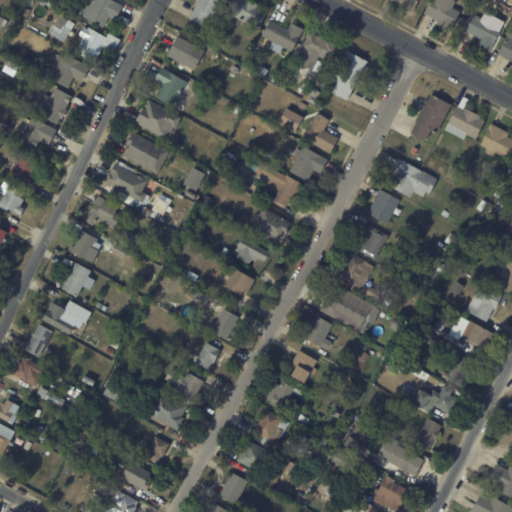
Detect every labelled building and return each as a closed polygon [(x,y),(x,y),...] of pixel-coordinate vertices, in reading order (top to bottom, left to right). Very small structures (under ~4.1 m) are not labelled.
[(29,8),(24,4),(28,0),(32,0),(35,3),(29,8)] [(114,0),(120,3),(126,6),(118,21),(112,17),(106,28),(88,18),(93,9),(84,4),(86,0),(114,0)] [(198,20),(193,17),(201,0),(228,0),(219,17),(214,14),(208,25),(198,20)] [(254,0),(264,4),(263,6),(271,10),(264,28),(232,14),(237,0),(254,0)] [(397,0),(421,0),(417,10),(397,0)] [(459,20),(453,32),(438,24),(440,21),(426,14),(433,0),(454,0),(458,2),(455,9),(462,13),(459,20)] [(474,35),(465,31),(474,14),(483,18),(485,14),(498,20),(496,25),(503,29),(492,52),(478,45),(482,39),(474,35)] [(0,15),(7,19),(6,20),(10,22),(6,28),(2,26),(0,30),(0,15)] [(52,34),(59,22),(62,24),(64,20),(67,22),(68,21),(74,25),(71,30),(73,30),(65,42),(52,34)] [(281,24),(290,28),(293,23),(306,29),(295,51),(284,46),(281,53),(271,48),(274,41),(264,36),(272,20),(281,24)] [(90,29),(109,40),(112,35),(121,40),(114,54),(105,49),(103,51),(104,52),(99,61),(96,59),(95,62),(77,52),(84,39),(81,37),(85,28),(89,31),(90,29)] [(321,36),(325,38),(325,39),(328,41),(329,39),(344,47),(336,63),(323,57),(321,61),(327,64),(322,74),(298,61),(313,33),(320,37),(321,36)] [(511,60),(500,54),(511,34),(511,60)] [(195,69),(188,65),(187,66),(182,63),(183,62),(171,56),(181,37),(207,51),(197,70),(195,69)] [(9,47),(16,51),(12,58),(5,54),(9,47)] [(356,89),(351,99),(336,92),(342,80),(337,78),(350,50),(370,60),(356,89)] [(92,70),(84,83),(76,78),(70,88),(55,79),(60,71),(52,66),(59,54),(66,58),(69,54),(93,68),(92,70)] [(263,66),(270,69),(267,75),(260,72),(263,66)] [(159,78),(164,68),(193,86),(179,110),(158,97),(165,85),(157,80),(159,78)] [(312,86),(324,92),(318,105),(306,98),(312,86)] [(74,98),(70,106),(71,106),(69,111),(70,111),(65,121),(63,120),(60,125),(43,116),(47,109),(42,106),(48,95),(53,98),(58,89),(74,98)] [(414,134),(429,105),(426,103),(428,100),(431,102),(434,95),(454,105),(440,133),(435,130),(429,141),(414,134)] [(469,108),(485,116),(484,118),(490,121),(481,139),(470,133),(467,139),(449,129),(461,106),(462,106),(467,96),(472,99),(467,109),(468,110),(469,108)] [(136,122),(149,99),(182,117),(174,132),(173,131),(173,132),(170,131),(167,138),(165,137),(165,138),(136,122)] [(303,102),(310,106),(308,110),(301,107),(303,102)] [(332,122),(327,131),(341,139),(333,154),(306,139),(320,114),(333,121),(332,122)] [(58,133),(51,146),(43,141),(37,152),(21,143),(35,118),(59,131),(58,133)] [(494,123),(511,131),(510,135),(511,136),(511,156),(511,158),(495,149),(492,154),(482,149),(485,144),(484,144),(494,123)] [(127,154),(132,145),(129,144),(133,138),(130,137),(132,133),(133,134),(134,132),(173,153),(161,175),(126,156),(127,154)] [(330,162),(324,174),(317,171),(311,182),(292,172),(300,158),(296,156),(300,149),(304,151),(306,147),(331,160),(330,162)] [(37,175),(31,186),(28,184),(27,186),(10,177),(17,164),(18,164),(24,153),(40,161),(35,172),(38,174),(37,175)] [(118,164),(150,182),(145,192),(150,195),(145,204),(108,184),(111,178),(110,178),(111,174),(101,169),(107,158),(118,164)] [(395,170),(402,158),(440,179),(433,194),(429,192),(426,197),(416,192),(413,198),(395,188),(402,174),(395,170)] [(294,201),(292,200),(288,207),(274,199),(278,192),(267,186),(271,180),(257,172),(262,163),(287,176),(288,175),(308,186),(301,200),(296,197),(294,201)] [(183,183),(197,191),(206,174),(192,166),(183,183)] [(448,175),(453,166),(461,170),(456,180),(448,175)] [(12,210),(10,209),(9,211),(1,207),(7,196),(0,192),(2,188),(3,189),(6,183),(12,186),(12,185),(27,193),(24,199),(27,200),(23,208),(27,210),(23,216),(12,210)] [(108,193),(111,189),(117,193),(115,197),(108,193)] [(187,194),(190,189),(198,194),(195,199),(187,194)] [(371,214),(384,190),(404,200),(391,225),(371,214)] [(152,208),(162,214),(170,200),(160,194),(152,208)] [(205,196),(214,200),(210,207),(201,203),(205,196)] [(97,203),(100,197),(120,208),(117,213),(123,217),(117,229),(99,219),(96,226),(87,221),(97,203)] [(478,208),(484,200),(489,204),(483,212),(478,208)] [(288,234),(283,243),(254,228),(266,207),(293,222),(289,228),(292,229),(290,234),(289,233),(288,234)] [(511,251),(497,243),(502,234),(505,236),(511,222),(511,251)] [(370,225),(390,236),(377,260),(362,251),(371,235),(364,232),(368,224),(370,225)] [(127,227),(151,241),(146,252),(121,238),(127,227)] [(0,228),(7,232),(10,233),(3,248),(0,246),(0,228)] [(98,241),(97,243),(102,245),(99,250),(101,251),(95,263),(74,252),(78,243),(75,241),(81,230),(99,240),(98,241)] [(446,241),(452,233),(457,237),(451,245),(446,241)] [(263,260),(259,258),(257,261),(253,259),(250,264),(238,257),(242,249),(239,247),(244,237),(272,252),(267,262),(263,260)] [(113,251),(117,244),(129,251),(125,258),(113,251)] [(352,289),(354,284),(340,276),(343,270),(342,270),(349,258),(350,258),(352,253),(369,262),(368,262),(375,266),(360,294),(352,289)] [(430,255),(436,259),(433,265),(426,261),(430,255)] [(462,264),(466,257),(473,262),(468,268),(462,264)] [(511,290),(499,284),(505,274),(504,273),(507,268),(508,268),(511,261),(511,290)] [(63,289),(77,263),(93,271),(90,277),(97,280),(91,290),(85,286),(79,297),(63,289)] [(440,268),(443,263),(450,267),(448,272),(440,268)] [(244,293),(243,294),(227,286),(236,269),(257,280),(251,293),(246,290),(244,293)] [(323,310),(337,284),(381,308),(366,334),(323,310)] [(409,295),(414,285),(423,290),(418,300),(409,295)] [(368,293),(372,286),(382,293),(378,300),(368,293)] [(492,316),(489,321),(469,310),(472,304),(473,304),(478,296),(484,299),(490,288),(504,295),(498,309),(496,308),(492,316)] [(192,296),(196,289),(208,296),(204,303),(192,296)] [(88,323),(86,322),(83,329),(79,327),(74,336),(45,320),(54,303),(67,310),(72,301),(94,313),(88,323)] [(240,317),(241,317),(238,324),(239,324),(233,335),(232,334),(229,339),(214,331),(226,309),(240,317)] [(497,344),(492,352),(465,338),(464,340),(453,334),(463,315),(498,334),(496,338),(499,339),(497,344)] [(336,325),(328,339),(335,342),(331,350),(308,338),(312,332),(310,331),(316,321),(317,321),(320,316),(336,325)] [(444,320),(445,321),(439,334),(431,329),(438,317),(444,320)] [(28,350),(35,337),(34,337),(36,334),(42,325),(55,333),(41,358),(28,350)] [(379,345),(386,331),(397,337),(389,350),(379,345)] [(440,351),(427,343),(430,337),(444,345),(440,351)] [(112,345),(116,339),(123,343),(119,349),(112,345)] [(223,352),(217,364),(215,363),(211,370),(198,363),(209,344),(223,352)] [(108,352),(110,347),(118,350),(115,356),(108,352)] [(316,373),(309,385),(294,376),(298,368),(292,364),(299,351),(317,362),(314,368),(317,370),(316,373)] [(361,360),(365,352),(370,354),(366,362),(361,360)] [(169,358),(171,353),(177,355),(174,361),(169,358)] [(388,361),(391,355),(399,358),(396,365),(388,361)] [(39,387),(16,374),(23,360),(24,360),(26,357),(49,369),(44,380),(43,380),(42,381),(43,382),(41,386),(40,386),(39,387)] [(460,360),(477,369),(472,378),(469,377),(463,387),(445,378),(448,373),(452,375),(457,367),(454,366),(457,359),(460,360)] [(414,374),(418,367),(431,375),(427,382),(414,374)] [(132,377),(127,383),(118,377),(123,370),(132,377)] [(204,381),(207,383),(196,403),(179,394),(183,388),(168,379),(173,370),(188,378),(190,373),(204,381)] [(86,375),(97,381),(94,386),(83,380),(86,375)] [(286,382),(299,388),(297,392),(304,395),(297,409),(290,405),(287,410),(273,403),(274,402),(270,399),(278,384),(283,386),(285,381),(286,382)] [(105,394),(111,384),(117,387),(118,385),(127,390),(120,402),(105,394)] [(448,386),(455,390),(452,395),(459,399),(452,413),(436,405),(432,413),(426,410),(427,408),(404,396),(408,388),(414,391),(416,387),(433,395),(435,390),(443,393),(447,385),(448,386)] [(40,394),(44,387),(67,400),(63,408),(39,395),(40,394)] [(189,409),(184,418),(187,420),(181,431),(148,414),(160,391),(190,408),(189,409)] [(14,403),(23,408),(14,425),(0,417),(0,408),(3,403),(6,405),(9,400),(14,403)] [(257,432),(256,432),(263,419),(261,417),(265,410),(267,411),(268,410),(291,423),(285,434),(284,433),(275,450),(262,443),(266,437),(257,432)] [(434,446),(431,451),(417,443),(430,419),(444,426),(441,432),(442,432),(437,442),(436,442),(434,446)] [(1,455),(0,454),(0,422),(17,432),(13,440),(4,456),(1,455)] [(373,434),(365,430),(368,425),(375,428),(373,434)] [(37,432),(39,426),(45,429),(42,434),(37,432)] [(172,444),(165,457),(164,456),(160,464),(146,457),(157,436),(172,444)] [(353,436),(366,446),(362,451),(357,447),(355,450),(347,444),(353,436)] [(296,452),(305,437),(313,441),(305,457),(296,452)] [(398,445),(425,460),(416,476),(409,472),(407,475),(404,473),(405,471),(379,456),(388,440),(390,437),(399,442),(398,445)] [(28,439),(34,443),(31,449),(24,446),(28,439)] [(94,452),(102,439),(111,444),(103,457),(94,452)] [(240,460),(247,447),(248,447),(251,441),(275,453),(265,474),(240,460)] [(340,451),(352,458),(345,469),(334,462),(340,451)] [(286,469),(290,461),(298,465),(294,473),(286,469)] [(150,491),(149,492),(125,478),(133,462),(153,473),(148,481),(154,484),(150,491)] [(331,475),(337,465),(348,471),(343,481),(331,475)] [(511,497),(500,491),(502,487),(492,482),(501,466),(511,471),(511,469),(511,497)] [(224,496),(223,495),(234,473),(250,482),(243,495),(248,498),(243,506),(224,496)] [(96,484),(100,477),(113,485),(108,492),(96,484)] [(396,481),(397,481),(396,483),(413,493),(404,509),(403,508),(401,511),(396,511),(376,500),(378,495),(375,493),(377,490),(381,492),(389,477),(396,481)] [(325,481),(337,487),(336,488),(341,491),(337,498),(333,495),(332,497),(333,498),(330,504),(319,497),(322,492),(323,493),(324,492),(321,490),(325,481)] [(141,502),(138,507),(140,508),(137,511),(107,511),(106,511),(111,503),(106,501),(115,486),(141,502)] [(152,504),(141,497),(144,492),(155,499),(152,504)] [(511,511),(474,511),(483,497),(494,503),(496,498),(511,506),(511,511)] [(226,511),(228,510),(212,502),(207,511),(226,511)]
